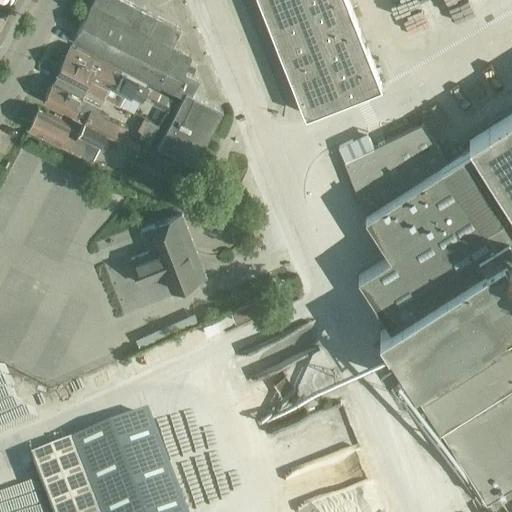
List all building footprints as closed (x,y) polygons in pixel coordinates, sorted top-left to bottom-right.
[(181,30),(123,0),(93,0),(74,40),(184,97),(159,146),(195,164),(223,111),(192,95),(199,80),(183,72),(191,57),(172,48),(181,30)] [(348,0),(260,0),(305,115),(382,84),(348,0)] [(409,20),(430,12),(425,0),(396,0),(397,1),(391,3),(396,16),(385,21),(394,44),(406,39),(410,51),(420,47),(409,20)] [(149,88),(69,47),(56,73),(85,88),(120,105),(126,93),(142,102),(149,88)] [(51,81),(42,99),(72,114),(71,117),(84,123),(106,135),(112,138),(136,149),(139,143),(124,135),(127,129),(120,125),(90,109),(93,103),(81,96),(85,88),(56,73),(51,81)] [(38,109),(28,128),(79,154),(93,161),(100,146),(78,135),(75,141),(64,135),(70,125),(38,109)] [(428,109),(420,115),(433,135),(441,129),(428,109)] [(511,111),(469,139),(472,144),(447,160),(423,122),(374,146),(367,133),(337,146),(365,213),(391,254),(358,275),(390,325),(380,332),(486,497),(511,480),(511,111)] [(100,146),(106,135),(84,123),(78,135),(100,146)] [(149,252),(131,259),(141,284),(165,274),(172,290),(200,279),(185,243),(192,240),(182,214),(152,226),(141,230),(149,252)] [(261,311),(256,300),(231,312),(235,323),(261,311)] [(215,320),(203,326),(207,335),(219,330),(215,320)] [(300,325),(220,357),(226,374),(307,342),(300,325)] [(132,343),(148,341),(147,331),(130,334),(132,343)] [(184,511),(147,416),(31,461),(51,511),(184,511)]
